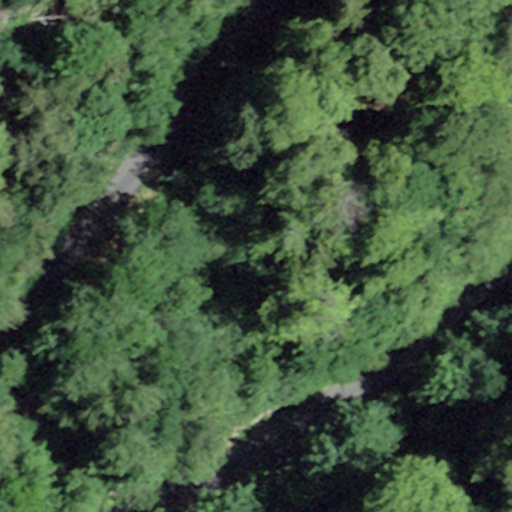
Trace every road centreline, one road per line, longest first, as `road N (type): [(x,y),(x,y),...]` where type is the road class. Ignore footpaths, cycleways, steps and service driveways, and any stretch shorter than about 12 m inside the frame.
road 1 (track): [(511,274),(322,414),(134,511)]
road 2 (track): [(0,322),(57,266),(268,0)]
